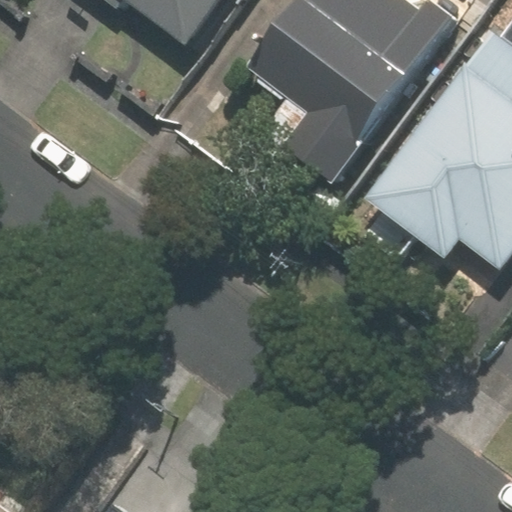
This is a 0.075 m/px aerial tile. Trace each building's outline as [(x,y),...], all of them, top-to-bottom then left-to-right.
[(116,0),(124,6),(128,0),(136,0),(204,49),(240,0),(116,0)] [(311,0),(263,71),(314,105),(293,136),(357,180),(465,21),(434,0),(311,0)] [(511,42),(495,29),(367,199),(447,258),(461,239),(505,272),(511,262),(511,42)] [(0,511),(36,511),(0,483),(0,511)] [(139,511),(127,503),(120,511),(139,511)]
